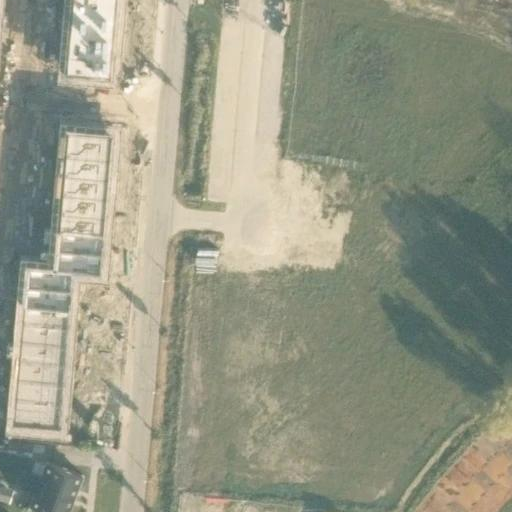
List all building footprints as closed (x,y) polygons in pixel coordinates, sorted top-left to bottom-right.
[(71,0),(71,5),(117,9),(118,1),(117,0),(71,0)] [(67,5),(65,24),(70,24),(115,28),(117,9),(71,5),(67,5)] [(342,370),(461,266),(491,301),(511,282),(511,70),(497,84),(484,70),(500,56),(502,40),(317,11),(297,137),(348,145),(384,184),(380,207),(321,258),(328,266),(280,308),(266,398),(262,397),(247,489),(259,490),(266,447),(347,376),(342,370)] [(70,24),(68,47),(113,51),(115,28),(70,24)] [(66,71),(89,73),(111,75),(113,51),(68,47),(66,71)] [(57,70),(55,90),(87,92),(89,73),(66,71),(57,70)] [(64,95),(63,110),(92,111),(92,96),(64,95)] [(67,128),(65,152),(110,156),(112,132),(67,128)] [(65,152),(63,171),(109,175),(110,156),(65,152)] [(63,171),(62,190),(107,194),(109,175),(63,171)] [(62,190),(60,209),(105,213),(107,194),(62,190)] [(60,209),(58,228),(104,232),(105,213),(60,209)] [(58,228),(57,247),(102,251),(104,232),(58,228)] [(57,247),(55,266),(73,268),(73,269),(100,271),(102,251),(57,247)] [(27,264),(26,284),(71,288),(73,269),(73,268),(55,266),(27,264)] [(26,284),(24,303),(69,307),(71,288),(26,284)] [(24,303),(22,322),(68,326),(69,307),(24,303)] [(472,314),(457,328),(490,363),(505,349),(472,314)] [(22,322),(21,341),(66,345),(68,326),(22,322)] [(21,341),(19,360),(64,364),(66,345),(21,341)] [(482,355),(453,382),(476,406),(502,381),(489,368),(492,365),(482,355)] [(19,360),(17,379),(63,383),(64,364),(19,360)] [(17,379),(16,399),(61,402),(63,383),(17,379)] [(16,399),(13,423),(59,426),(61,402),(16,399)] [(24,479),(75,498),(83,475),(47,462),(42,476),(27,471),(24,479)] [(45,511),(69,511),(75,498),(24,479),(21,487),(36,493),(31,507),(45,511)]
